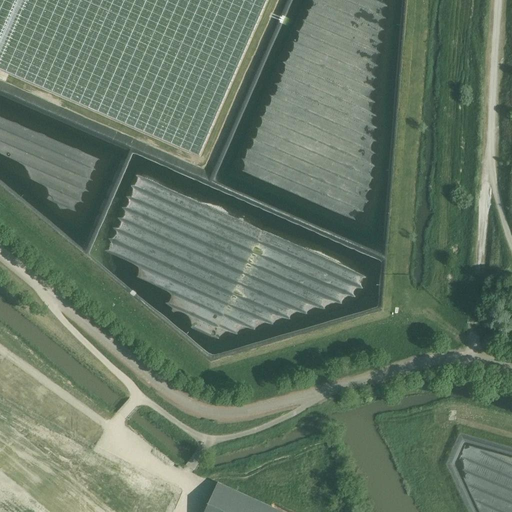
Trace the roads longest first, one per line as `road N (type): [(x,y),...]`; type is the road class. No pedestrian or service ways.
road 1 (unclassified): [(53,298),(77,338),(203,440),(289,416),(316,395)]
road 2 (unclassified): [(316,395),(245,412),(201,410),(53,298)]
road 3 (unclassified): [(470,359),(447,358),(316,395)]
